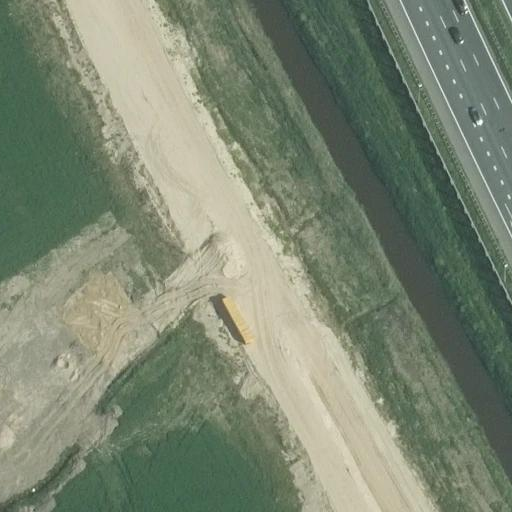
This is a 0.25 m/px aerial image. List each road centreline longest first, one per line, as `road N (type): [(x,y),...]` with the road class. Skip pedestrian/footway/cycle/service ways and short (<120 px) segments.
road 1 (unclassified): [(370,511),(114,0)]
road 2 (track): [(14,0),(149,302),(265,511)]
road 3 (motorway): [(440,0),(511,152)]
road 4 (track): [(149,302),(0,378)]
